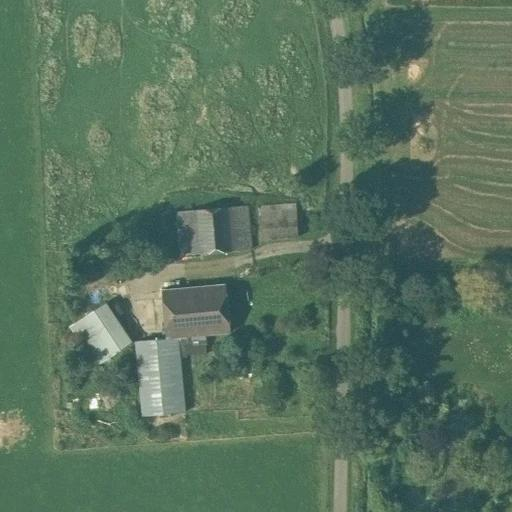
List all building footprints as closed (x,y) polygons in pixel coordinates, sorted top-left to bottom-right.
[(260,206),(263,241),(298,238),(296,204),(260,206)] [(176,212),(179,256),(252,249),(249,206),(176,212)] [(206,335),(229,333),(225,285),(162,291),(166,338),(134,341),(141,416),(186,413),(181,358),(187,357),(187,355),(206,354),(205,346),(207,346),(206,335)] [(106,361),(128,346),(133,341),(105,302),(72,326),(99,365),(106,361)] [(384,409),(396,408),(395,377),(383,378),(384,409)] [(102,398),(120,391),(117,382),(99,389),(102,398)]
